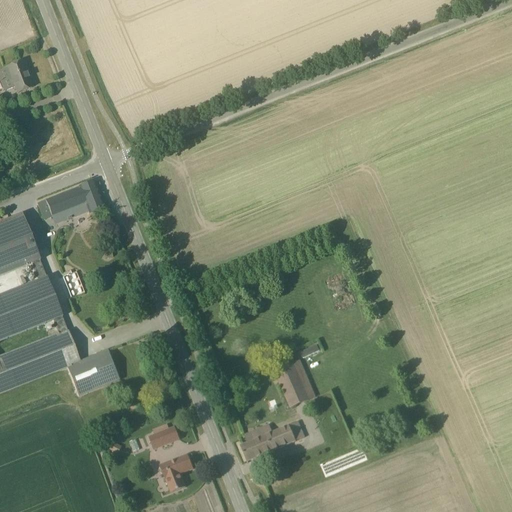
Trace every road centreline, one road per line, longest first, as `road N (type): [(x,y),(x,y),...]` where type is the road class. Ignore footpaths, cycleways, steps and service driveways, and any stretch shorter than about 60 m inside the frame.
road 1 (unclassified): [(105,162),(511,0)]
road 2 (secondary): [(241,511),(105,162)]
road 3 (secondary): [(105,162),(41,0)]
